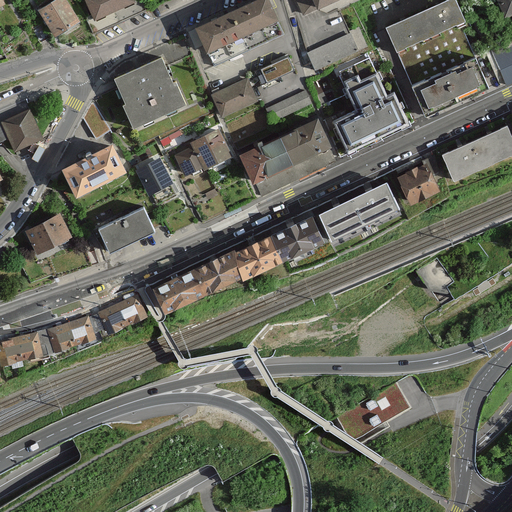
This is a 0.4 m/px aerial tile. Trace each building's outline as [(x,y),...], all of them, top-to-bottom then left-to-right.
[(79,24),(63,0),(52,0),(37,10),(56,38),(79,24)] [(135,3),(133,0),(85,0),(96,22),(135,3)] [(257,0),(196,29),(213,66),(284,34),(268,0),(257,0)] [(315,0),(295,0),(303,16),(320,9),(315,0)] [(315,0),(320,9),(337,0),(315,0)] [(455,0),(443,0),(385,25),(397,51),(464,21),(455,0)] [(511,13),(511,0),(499,0),(506,16),(511,13)] [(298,29),(317,71),(369,48),(359,26),(348,31),(339,11),(298,29)] [(511,38),(487,51),(505,84),(511,81),(511,38)] [(409,80),(425,116),(490,88),(474,52),(409,80)] [(332,118),(348,153),(410,125),(393,89),(386,92),(369,56),(337,71),(354,107),(332,118)] [(288,58),(261,70),(266,82),(294,70),(288,58)] [(114,85),(138,135),(190,110),(166,61),(114,85)] [(214,91),(225,116),(258,100),(247,75),(214,91)] [(305,90),(265,109),(270,121),(311,103),(305,90)] [(83,117),(96,139),(111,131),(93,100),(83,117)] [(9,139),(16,153),(45,139),(29,107),(0,121),(0,141),(1,143),(9,139)] [(316,115),(277,132),(290,162),(329,144),(316,115)] [(511,152),(511,136),(506,124),(442,153),(454,179),(511,152)] [(219,129),(188,142),(190,146),(200,169),(230,156),(219,129)] [(238,151),(250,179),(290,162),(277,132),(238,151)] [(190,146),(174,153),(183,176),(200,169),(190,146)] [(76,196),(123,174),(111,148),(64,170),(76,196)] [(160,158),(136,169),(149,196),(173,184),(160,158)] [(439,190),(427,162),(393,177),(405,205),(439,190)] [(365,224),(399,210),(387,174),(350,192),(365,224)] [(334,239),(365,224),(350,192),(319,206),(334,239)] [(144,208),(98,230),(109,253),(155,231),(144,208)] [(24,230),(37,254),(71,237),(58,213),(24,230)] [(284,260),(322,242),(309,213),(270,232),(284,260)] [(247,277),(284,260),(270,232),(235,249),(247,277)] [(91,265),(83,245),(70,249),(74,256),(39,267),(42,282),(91,265)] [(235,249),(191,268),(203,295),(247,277),(235,249)] [(153,286),(165,312),(203,295),(191,268),(153,286)] [(138,294),(98,312),(88,316),(94,331),(104,328),(107,334),(146,319),(138,294)] [(88,316),(47,329),(54,355),(97,339),(94,331),(88,316)] [(47,329),(0,340),(0,358),(2,368),(54,355),(47,329)] [(412,408),(397,383),(337,416),(353,438),(412,408)]
